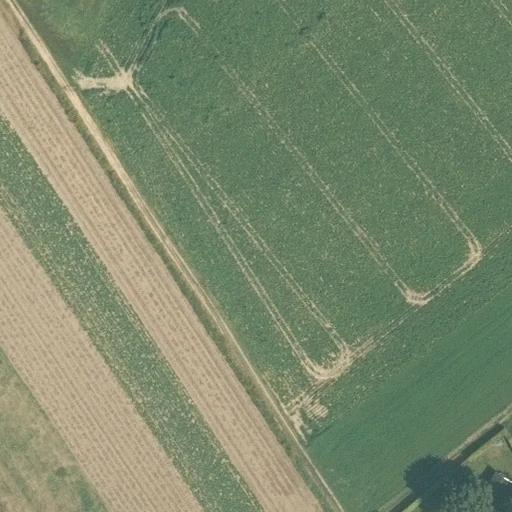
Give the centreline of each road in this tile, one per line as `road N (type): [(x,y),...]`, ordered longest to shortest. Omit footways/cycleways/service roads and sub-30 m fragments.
road 1 (track): [(340,511),(11,0)]
road 2 (track): [(392,511),(511,413)]
